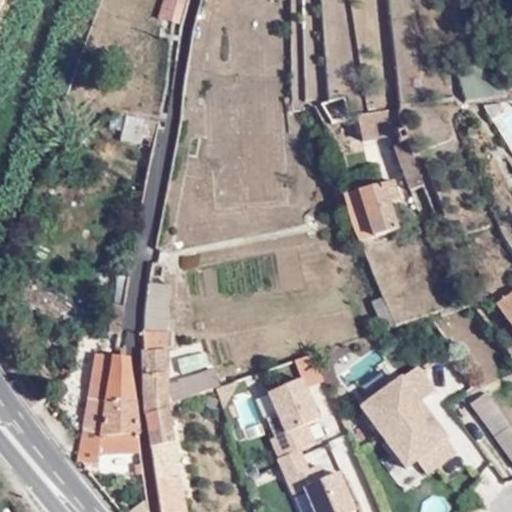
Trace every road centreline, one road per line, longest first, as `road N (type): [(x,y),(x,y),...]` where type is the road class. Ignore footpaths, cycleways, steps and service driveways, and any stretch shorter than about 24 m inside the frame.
road 1 (residential): [(155,511),(134,331),(189,0)]
road 2 (primary): [(99,510),(0,377)]
road 3 (secondary): [(99,510),(33,454),(0,408)]
